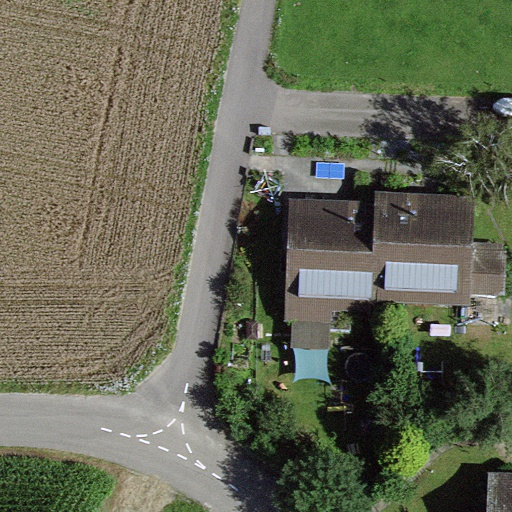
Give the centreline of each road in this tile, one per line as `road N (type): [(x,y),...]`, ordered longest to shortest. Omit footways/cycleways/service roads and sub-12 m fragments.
road 1 (track): [(255,0),(171,449)]
road 2 (unclassified): [(171,449),(73,427),(0,427)]
